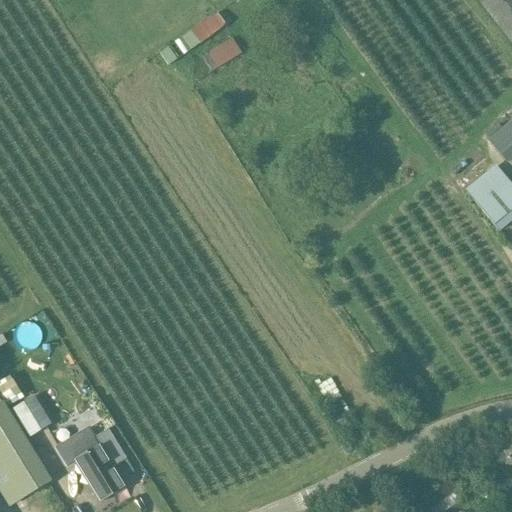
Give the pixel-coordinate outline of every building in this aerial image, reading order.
[(511,0),(476,0),(479,3),(511,45),(511,0)] [(168,42),(177,56),(224,27),(216,14),(168,42)] [(209,70),(240,55),(233,39),(201,54),(209,70)] [(504,163),(511,155),(511,117),(485,140),(504,163)] [(499,232),(511,222),(511,184),(496,165),(465,192),(499,232)] [(29,437),(50,425),(34,397),(13,410),(29,437)] [(0,511),(0,492),(9,507),(50,482),(3,403),(2,404),(0,400),(0,511)] [(68,441),(54,450),(66,469),(75,464),(99,503),(124,487),(112,468),(126,460),(108,430),(96,411),(82,419),(88,429),(68,441)] [(504,471),(511,470),(511,446),(502,447),(504,471)] [(420,511),(443,511),(463,501),(451,480),(414,501),(420,511)]
